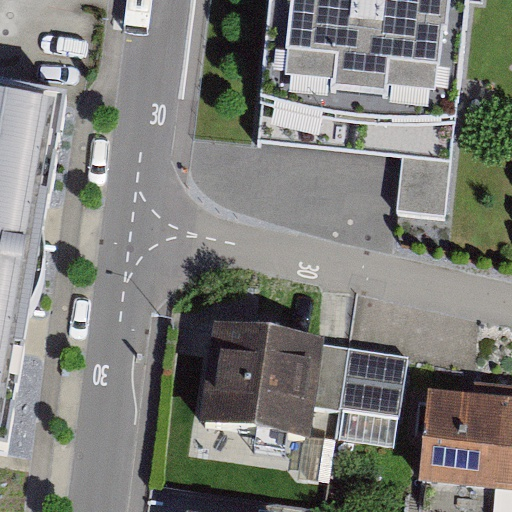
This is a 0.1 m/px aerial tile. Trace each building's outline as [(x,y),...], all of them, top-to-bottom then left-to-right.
[(453,161),(469,0),(274,0),(260,141),(453,161)] [(0,447),(57,115),(0,105),(0,447)] [(313,351),(206,338),(193,448),(300,461),(313,351)] [(421,493),(497,500),(506,408),(430,401),(421,493)] [(497,500),(511,501),(511,408),(506,408),(497,500)]
